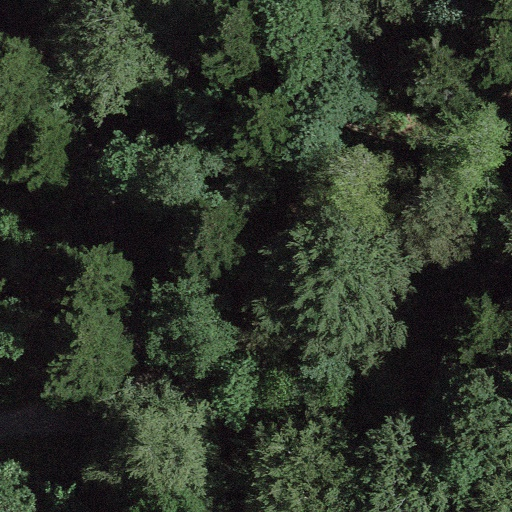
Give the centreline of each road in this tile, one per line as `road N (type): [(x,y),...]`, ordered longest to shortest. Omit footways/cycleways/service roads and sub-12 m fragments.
road 1 (track): [(187,429),(290,429),(435,474),(511,474)]
road 2 (track): [(0,425),(73,413),(187,429),(269,511)]
